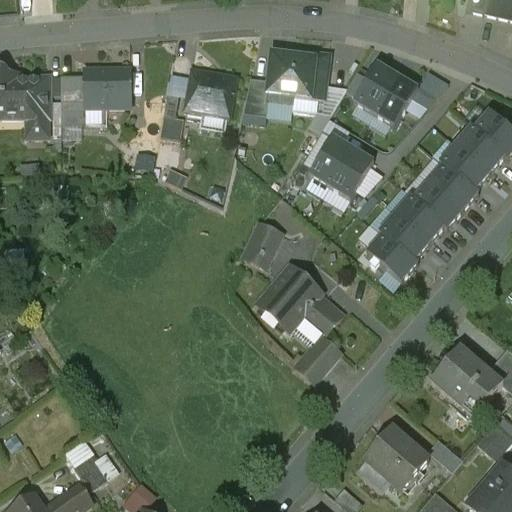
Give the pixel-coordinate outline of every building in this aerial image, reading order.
[(473,0),(470,16),(484,19),(488,0),(473,0)] [(511,2),(501,0),(488,0),(484,19),(511,25),(511,2)] [(299,65),(274,62),(270,88),(268,107),(269,107),(294,110),(295,103),(325,107),(330,61),(300,57),(299,65)] [(397,82),(378,71),(354,110),(374,122),(397,82)] [(0,75),(0,118),(28,119),(28,143),(48,143),(48,124),(50,124),(49,84),(18,84),(18,80),(9,80),(8,79),(5,75),(0,75)] [(238,83),(192,75),(185,116),(230,125),(238,83)] [(131,76),(85,76),(85,82),(85,104),(85,114),(131,114),(131,76)] [(85,82),(61,83),(62,115),(78,114),(77,105),(85,104),(85,82)] [(417,94),(397,82),(374,122),(394,134),(417,94)] [(270,88),(251,85),(245,121),(267,124),(269,107),(268,107),(270,88)] [(180,102),(168,100),(164,122),(176,124),(180,102)] [(78,114),(62,115),(62,132),(78,131),(78,114)] [(508,166),(511,161),(511,138),(487,118),(472,135),(506,164),(508,166)] [(491,181),(506,164),(472,135),(470,134),(455,151),(491,181)] [(353,156),(333,144),(310,184),(330,195),(353,156)] [(475,199),(491,181),(455,151),(440,169),(442,171),(475,199)] [(373,168),(353,156),(330,195),(349,207),(373,168)] [(463,219),(478,201),(475,199),(442,171),(427,188),(463,219)] [(447,237),(463,219),(427,188),(412,206),(445,234),(447,237)] [(429,252),(445,234),(412,206),(409,204),(394,221),(429,252)] [(313,229),(300,217),(291,227),(305,239),(313,229)] [(414,270),(429,252),(394,221),(379,239),(381,241),(414,270)] [(282,241),(259,230),(243,264),(267,275),(282,241)] [(402,290),(417,272),(414,270),(381,241),(366,259),(402,290)] [(322,300),(290,272),(257,310),(290,338),(306,318),(329,337),(343,320),(321,301),(322,300)] [(321,343),(295,373),(315,390),(341,360),(321,343)] [(487,376),(461,353),(430,389),(473,425),(503,391),(504,390),(487,376)] [(511,358),(506,354),(487,376),(504,390),(503,391),(511,398),(511,358)] [(511,428),(503,420),(495,430),(511,444),(511,428)] [(511,444),(495,430),(477,450),(496,466),(511,448),(511,444)] [(430,466),(393,434),(366,466),(389,486),(403,498),(430,466)] [(85,446),(66,460),(75,473),(90,462),(91,462),(95,460),(88,450),(87,450),(85,446)] [(463,466),(439,446),(429,458),(453,478),(463,466)] [(75,473),(91,497),(107,485),(94,466),(98,464),(95,460),(91,462),(90,462),(75,473)] [(389,486),(367,467),(359,476),(381,495),(389,486)] [(511,511),(511,478),(505,472),(471,511),(470,511),(511,511)] [(52,508),(46,511),(41,511),(34,501),(18,511),(89,511),(92,510),(79,491),(53,509),(52,508)] [(451,511),(436,498),(423,511),(451,511)]
